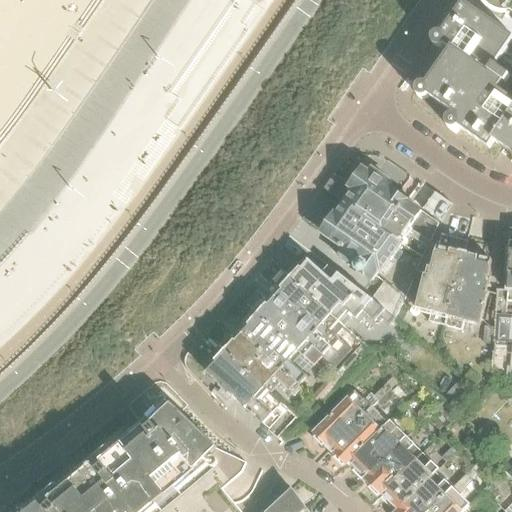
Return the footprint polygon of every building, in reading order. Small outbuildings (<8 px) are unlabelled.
[(511,0),(479,0),(482,4),(487,8),(493,12),(500,14),(506,14),(506,11),(510,11),(511,12),(511,0)] [(511,69),(499,61),(504,53),(511,58),(511,56),(511,36),(464,3),(443,33),(441,32),(437,33),(434,34),(432,37),(431,40),(432,44),(435,46),(438,48),(441,47),(444,46),(451,50),(427,85),(425,85),(421,85),(418,87),(416,90),(416,93),(417,97),(420,99),(423,100),(427,99),(429,97),(456,116),(455,116),(451,116),(448,118),(447,121),(446,125),(448,128),(450,131),(454,132),(457,131),(460,129),(489,149),(494,142),(511,153),(511,69)] [(404,245),(424,258),(431,243),(439,225),(422,213),(388,188),(391,184),(371,170),(368,175),(367,174),(367,175),(361,176),(355,185),(350,186),(335,175),(324,191),(345,206),(404,245)] [(404,245),(345,206),(336,217),(336,218),(324,234),(345,249),(339,257),(354,268),(354,269),(373,282),(376,277),(377,278),(380,273),(382,275),(404,245)] [(447,326),(466,252),(465,252),(451,248),(448,250),(437,247),(436,254),(431,252),(434,245),(431,243),(424,258),(418,271),(425,275),(417,308),(432,312),(429,322),(447,326)] [(466,252),(447,326),(463,330),(465,321),(481,325),(489,293),(487,293),(489,285),(486,284),(492,262),(481,259),(480,256),(466,252)] [(449,367),(396,319),(373,301),(329,268),(323,274),(311,263),(305,263),(303,266),(302,265),(297,265),(287,276),(336,319),(345,327),(354,317),(357,319),(362,314),(365,317),(367,314),(376,322),(378,320),(380,322),(383,319),(391,326),(443,374),(449,367)] [(336,319),(287,276),(278,287),(278,291),(279,292),(275,296),(333,349),(341,340),(328,328),(336,319)] [(373,301),(396,319),(404,301),(406,297),(385,281),(384,283),(386,284),(373,301)] [(507,302),(508,289),(507,289),(497,289),(492,372),(511,373),(511,357),(511,315),(506,316),(507,302)] [(340,356),(333,349),(275,296),(269,302),(266,299),(255,312),(305,357),(314,347),(326,357),(325,358),(339,370),(347,362),(340,356)] [(246,328),(241,333),(298,384),(300,386),(308,377),(308,376),(316,367),(305,357),(255,312),(243,325),(246,328)] [(221,349),(272,395),(272,394),(282,384),(291,392),(298,384),(241,333),(237,339),(236,338),(231,338),(221,349)] [(347,348),(340,356),(347,362),(354,354),(347,348)] [(272,394),(272,395),(221,349),(212,359),(212,364),(213,365),(209,369),(209,376),(223,388),(222,389),(224,391),(220,394),(227,400),(230,396),(247,412),(248,411),(270,430),(269,431),(278,439),(296,419),(296,420),(298,418),(272,394)] [(318,401),(334,383),(340,376),(338,374),(331,382),(329,380),(313,397),(318,401)] [(458,404),(471,391),(460,381),(447,394),(458,404)] [(373,399),(377,403),(393,388),(388,384),(373,399)] [(393,388),(377,403),(382,408),(395,394),(391,390),(393,388)] [(328,445),(333,449),(373,408),(356,391),(349,397),(324,425),(315,433),(317,435),(314,438),(323,446),(325,444),(327,446),(328,445)] [(422,423),(436,408),(430,402),(419,413),(419,420),(422,423)] [(241,511),(223,490),(242,474),(222,463),(217,467),(208,459),(217,449),(171,405),(162,414),(159,411),(130,436),(132,439),(114,454),(109,448),(78,474),(81,477),(63,492),(58,486),(26,511),(241,511)] [(351,463),(389,423),(373,408),(333,449),(336,453),(336,454),(338,456),(335,459),(343,467),(346,464),(348,466),(351,463)] [(391,421),(389,423),(351,463),(357,469),(354,472),(362,480),(365,477),(366,479),(408,437),(391,421)] [(424,453),(408,437),(366,479),(372,486),(370,489),(378,497),(381,494),(383,496),(383,495),(424,453)] [(448,464),(458,453),(453,448),(443,459),(448,464)] [(441,469),(424,453),(383,495),(385,497),(382,500),(390,508),(393,505),(399,511),(437,473),(441,469)] [(445,481),(437,473),(399,511),(397,511),(430,511),(454,488),(446,481),(445,481)] [(511,511),(511,483),(502,473),(484,490),(498,504),(506,511),(511,511)] [(454,488),(430,511),(463,511),(464,511),(470,505),(461,495),(467,489),(464,487),(473,478),(468,474),(454,488)] [(304,511),(299,504),(300,500),(296,495),(292,494),(278,479),(268,500),(265,506),(263,508),(258,511),(304,511)]
